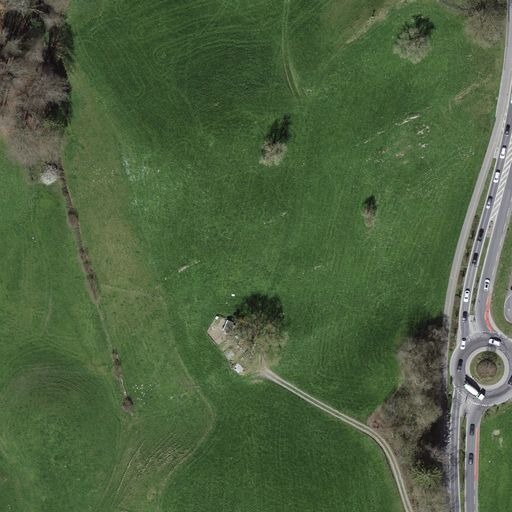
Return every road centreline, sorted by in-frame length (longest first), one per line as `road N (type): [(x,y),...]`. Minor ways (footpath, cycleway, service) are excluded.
road 1 (secondary): [(501,189),(468,286),(468,345)]
road 2 (secondary): [(486,338),(480,313),(501,189)]
road 3 (secondary): [(461,385),(454,511)]
